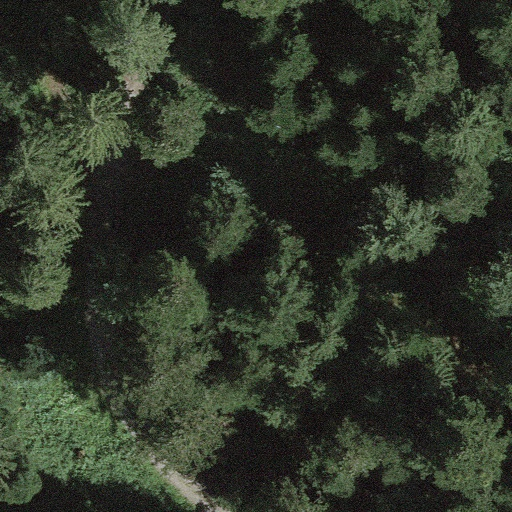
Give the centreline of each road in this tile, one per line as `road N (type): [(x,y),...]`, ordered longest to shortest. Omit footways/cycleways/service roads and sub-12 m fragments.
road 1 (track): [(0,9),(114,160),(511,198)]
road 2 (track): [(180,0),(140,78),(114,160),(102,289),(106,366),(145,446),(215,511)]
